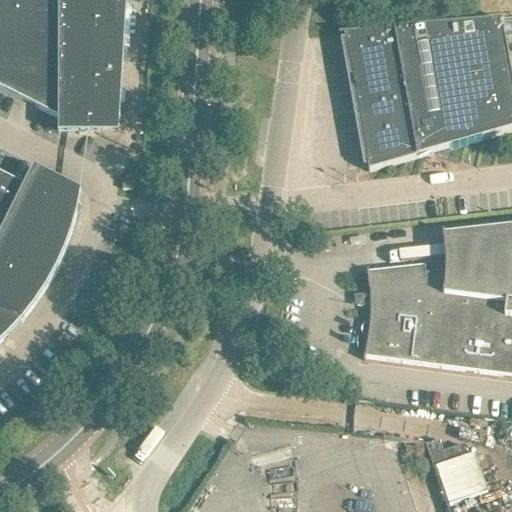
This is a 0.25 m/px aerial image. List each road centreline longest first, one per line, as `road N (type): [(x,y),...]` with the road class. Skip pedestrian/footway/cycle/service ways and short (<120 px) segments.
road 1 (secondary): [(88,511),(187,369),(228,277),(245,120),(217,0)]
road 2 (unclassified): [(144,511),(142,497),(199,415),(245,325),(273,205),(299,0)]
road 3 (unclassified): [(0,135),(99,185),(99,214),(82,262),(36,337),(0,376)]
road 4 (unknown): [(511,400),(339,370),(323,291)]
road 5 (unknown): [(326,256),(439,227),(511,219)]
